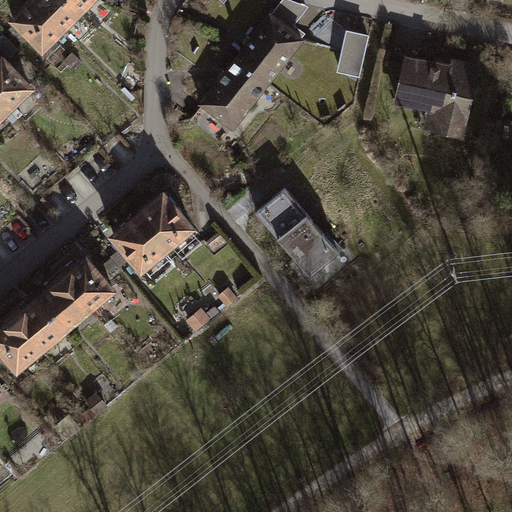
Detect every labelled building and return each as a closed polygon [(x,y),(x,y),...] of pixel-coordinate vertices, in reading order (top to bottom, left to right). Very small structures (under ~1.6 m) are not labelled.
[(64,0),(28,0),(27,1),(64,36),(82,16),(64,0)] [(64,0),(82,16),(97,0),(64,0)] [(271,14),(237,57),(273,84),(306,41),(295,33),(308,16),(287,0),(286,0),(273,17),(271,14)] [(27,1),(9,21),(45,55),(64,36),(27,1)] [(364,31),(342,26),(333,68),(355,73),(364,31)] [(237,57),(200,106),(235,133),(273,84),(237,57)] [(1,59),(0,59),(0,107),(8,115),(33,92),(1,59)] [(450,69),(404,59),(394,108),(429,115),(424,136),(466,144),(481,68),(452,62),(450,69)] [(511,80),(511,81),(502,122),(511,124),(511,80)] [(310,281),(342,253),(287,189),(255,217),(310,281)] [(164,190),(134,215),(168,255),(172,251),(182,263),(202,246),(192,235),(198,230),(164,190)] [(134,215),(107,238),(122,255),(113,263),(124,276),(133,269),(141,278),(145,274),(157,288),(176,272),(164,258),(168,255),(134,215)] [(85,255),(60,277),(93,314),(118,293),(85,255)] [(60,277),(34,298),(67,336),(93,314),(60,277)] [(222,297),(232,310),(243,302),(233,289),(222,297)] [(34,298),(9,320),(42,358),(67,336),(34,298)] [(201,312),(188,323),(199,336),(212,325),(201,312)] [(9,320),(0,327),(0,361),(16,380),(42,358),(9,320)] [(109,410),(98,397),(86,407),(96,420),(109,410)] [(67,443),(79,432),(69,421),(57,431),(67,443)] [(0,478),(0,498),(18,486),(9,473),(0,478)]
